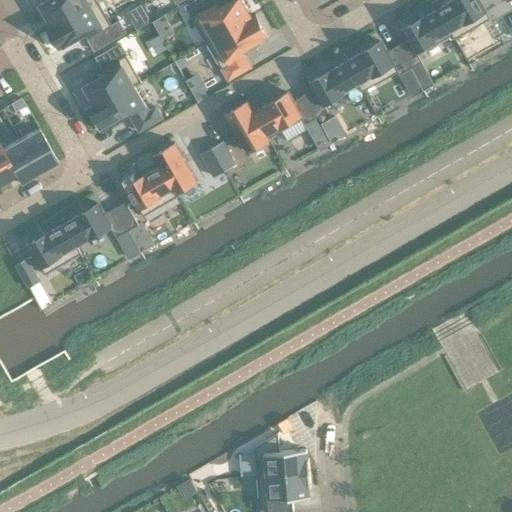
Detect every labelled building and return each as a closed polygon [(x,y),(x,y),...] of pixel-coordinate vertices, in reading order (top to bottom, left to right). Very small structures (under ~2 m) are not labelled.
[(45,0),(39,4),(51,24),(47,26),(48,27),(94,0),(45,0)] [(97,0),(94,0),(48,27),(60,48),(85,33),(94,49),(124,32),(118,21),(111,25),(97,0)] [(213,0),(194,0),(185,6),(206,42),(255,14),(254,13),(251,15),(242,0),(231,0),(218,8),(213,0)] [(450,0),(437,7),(452,34),(451,34),(454,38),(489,18),(491,21),(502,14),(493,0),(450,0)] [(493,0),(502,14),(511,8),(511,5),(509,0),(493,0)] [(142,2),(128,10),(137,27),(151,19),(142,2)] [(407,38),(397,44),(410,67),(422,61),(418,53),(451,34),(452,34),(437,7),(402,28),(407,37),(407,38)] [(163,37),(175,30),(165,12),(153,19),(163,37)] [(255,14),(206,42),(227,79),(251,66),(242,50),(267,35),(255,14)] [(381,40),(345,60),(358,82),(357,83),(362,91),(397,71),(399,74),(410,67),(397,44),(387,50),(381,40)] [(105,73),(83,85),(95,105),(91,107),(92,108),(141,80),(119,43),(96,57),(105,73)] [(314,88),(303,94),(316,116),(328,110),(323,102),(357,83),(358,82),(345,60),(310,81),(314,88)] [(198,99),(210,93),(200,71),(188,76),(198,99)] [(141,80),(92,108),(104,129),(129,114),(129,115),(138,130),(162,117),(156,106),(149,110),(134,85),(141,81),(141,80)] [(254,111),(253,111),(268,137),(302,118),(305,123),(316,116),(303,94),(293,100),(288,91),(254,111)] [(20,97),(10,103),(14,110),(24,104),(20,97)] [(247,101),(225,113),(246,150),(268,137),(253,111),(254,111),(253,111),(247,101)] [(334,113),(319,121),(330,140),(345,131),(334,113)] [(38,127),(18,138),(37,172),(57,161),(38,127)] [(18,138),(0,148),(0,149),(15,175),(19,183),(37,172),(18,138)] [(222,140),(211,147),(224,169),(235,163),(222,140)] [(175,142),(154,154),(160,165),(161,164),(176,190),(177,190),(196,178),(175,142)] [(211,147),(201,153),(214,175),(224,169),(211,147)] [(0,183),(15,175),(0,149),(0,183)] [(160,165),(125,185),(142,215),(179,194),(177,190),(176,190),(161,164),(160,165)] [(125,201),(115,207),(127,229),(138,223),(125,201)] [(98,202),(63,223),(75,245),(76,244),(110,225),(116,236),(127,229),(115,207),(105,212),(104,213),(98,202)] [(63,223),(27,243),(44,273),(81,252),(76,244),(75,245),(63,223)] [(24,254),(14,260),(26,283),(37,277),(24,254)] [(42,278),(32,283),(42,304),(52,299),(42,278)] [(278,432),(254,445),(257,475),(310,471),(308,457),(307,457),(306,450),(306,448),(300,448),(294,449),(279,450),(278,432)] [(311,486),(310,471),(257,475),(259,511),(262,511),(294,510),(293,496),(310,495),(310,493),(309,486),(311,486)]
